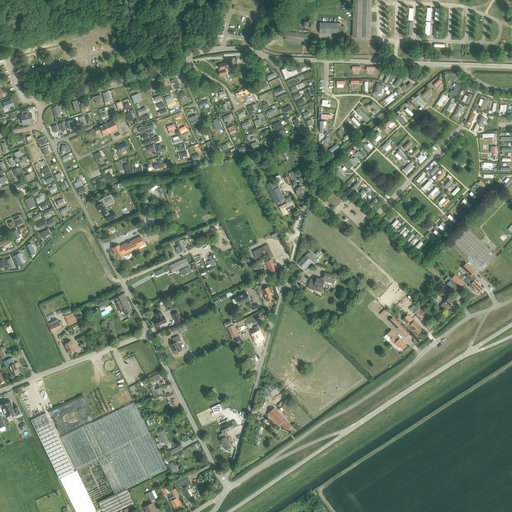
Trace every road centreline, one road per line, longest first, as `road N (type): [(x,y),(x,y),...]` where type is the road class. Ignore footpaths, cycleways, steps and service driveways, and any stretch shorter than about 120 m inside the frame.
road 1 (unclassified): [(40,126),(40,109),(52,100),(221,48),(511,66)]
road 2 (residential): [(222,477),(234,460),(305,209)]
road 3 (unclassified): [(266,464),(488,309)]
road 4 (unclassified): [(40,126),(148,333)]
road 5 (unclassified): [(222,477),(148,333)]
road 6 (unclassified): [(0,391),(148,333)]
road 7 (unclassified): [(228,511),(354,426)]
road 8 (unclassified): [(354,426),(465,354)]
